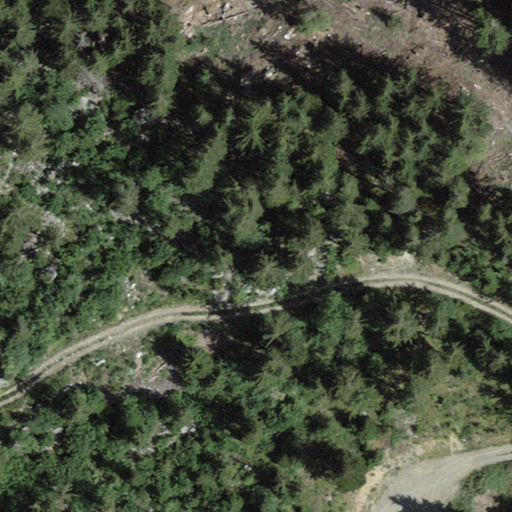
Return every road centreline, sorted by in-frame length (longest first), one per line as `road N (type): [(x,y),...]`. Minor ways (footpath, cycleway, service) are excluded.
road 1 (track): [(511,319),(432,285),(389,282),(308,294),(265,312),(150,316),(58,357),(0,400)]
road 2 (track): [(511,455),(457,469),(396,511)]
